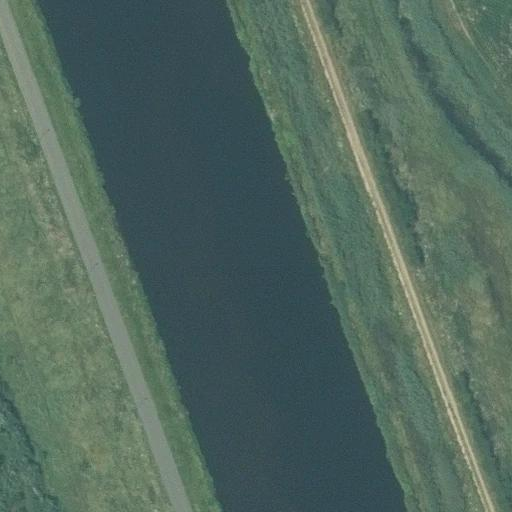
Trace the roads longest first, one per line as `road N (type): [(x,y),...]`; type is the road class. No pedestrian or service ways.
road 1 (track): [(498,511),(304,0)]
road 2 (unclassified): [(0,5),(183,511)]
